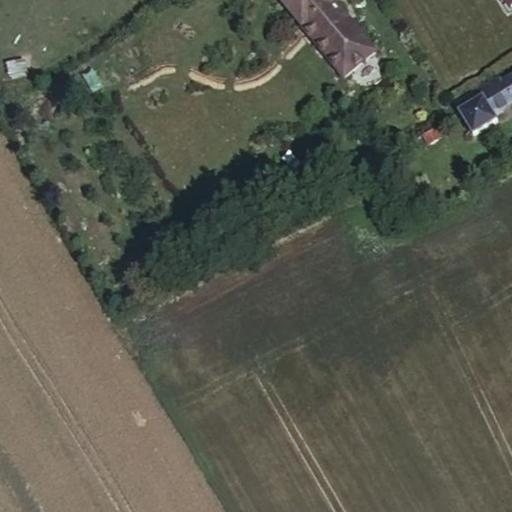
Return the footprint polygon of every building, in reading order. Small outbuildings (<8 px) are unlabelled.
[(326,0),(283,0),(278,4),(338,78),(369,52),(326,0)] [(511,0),(509,0),(502,5),(507,13),(511,10),(511,0)] [(498,88),(493,79),(450,105),(470,140),(495,125),(491,119),(486,111),(505,100),(498,88)] [(505,100),(510,108),(511,106),(511,79),(498,88),(505,100)] [(505,100),(486,111),(491,119),(510,108),(505,100)]
